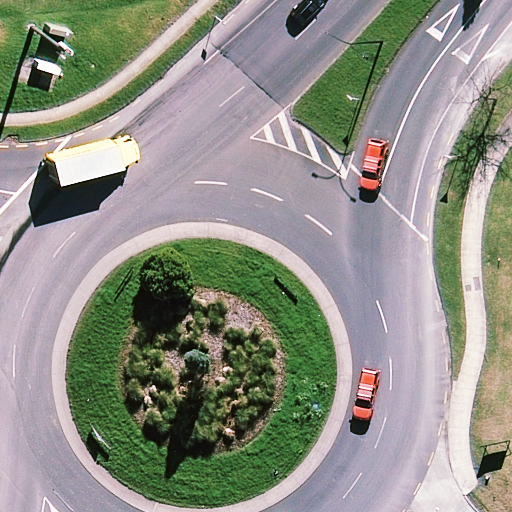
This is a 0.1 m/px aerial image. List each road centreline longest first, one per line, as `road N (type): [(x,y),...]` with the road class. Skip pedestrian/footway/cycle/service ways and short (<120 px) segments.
road 1 (secondary): [(483,0),(408,111),(354,259)]
road 2 (secondary): [(354,259),(383,314),(392,375),(382,436),(331,511)]
road 3 (secondary): [(141,192),(330,0)]
road 4 (secondary): [(141,192),(200,182),(259,191),(312,218),(354,259)]
road 5 (secondary): [(17,430),(9,381),(13,330),(31,283)]
road 6 (secondary): [(31,283),(97,213),(141,192)]
